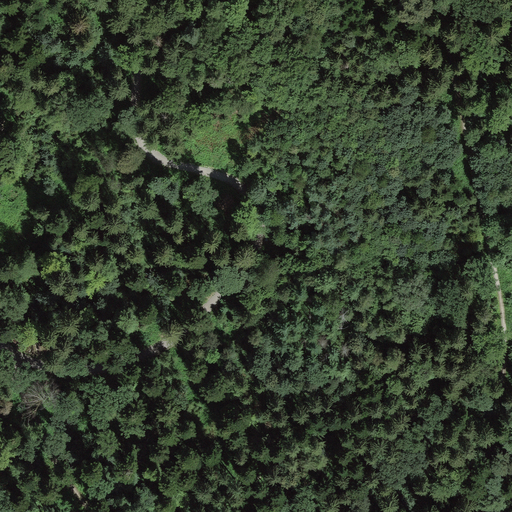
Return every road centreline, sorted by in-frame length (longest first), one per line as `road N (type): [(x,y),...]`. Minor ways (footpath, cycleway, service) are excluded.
road 1 (track): [(144,0),(138,130),(158,152),(226,179),(251,201),(255,226),(240,270),(204,309),(96,362),(45,370),(0,350)]
road 2 (track): [(446,0),(503,335),(479,511)]
road 3 (track): [(0,358),(92,511)]
